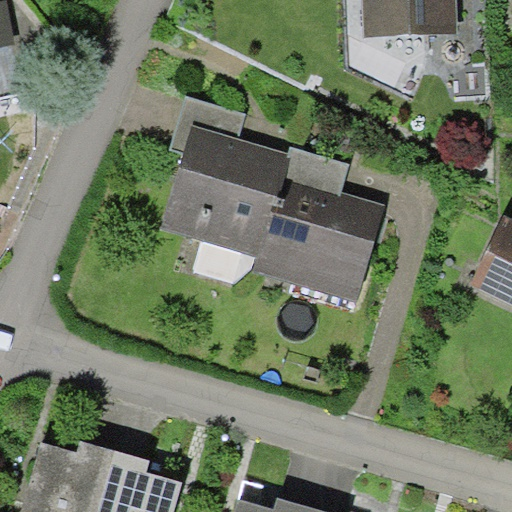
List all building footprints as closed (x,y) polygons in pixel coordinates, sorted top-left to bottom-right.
[(387,0),(389,32),(468,29),(466,0),(387,0)] [(198,267),(237,280),(268,259),(292,186),(299,166),(196,131),(166,220),(209,234),(198,267)] [(289,290),(354,311),(385,216),(292,186),(268,259),(296,268),(289,290)] [(511,301),(511,222),(504,219),(474,283),(511,301)] [(101,442),(87,438),(83,452),(49,442),(30,511),(181,511),(189,483),(153,474),(158,457),(138,452),(101,442)] [(298,499),(283,495),(279,509),(245,500),(241,511),(345,511),(335,509),(298,499)]
